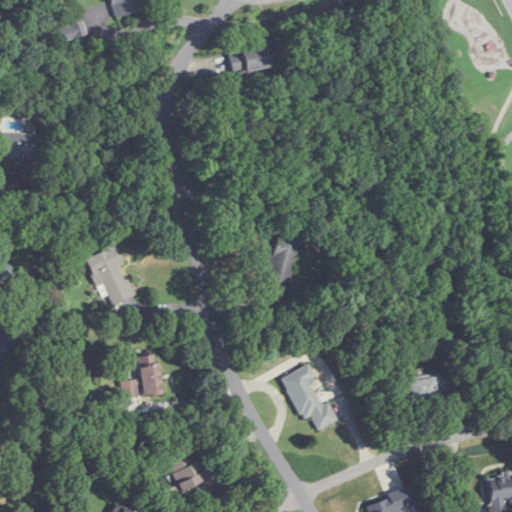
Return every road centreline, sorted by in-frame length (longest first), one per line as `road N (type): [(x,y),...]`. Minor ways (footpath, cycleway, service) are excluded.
road 1 (residential): [(312,511),(224,353),(167,112),(177,66),(228,0)]
road 2 (residential): [(280,511),(358,464),(511,427)]
